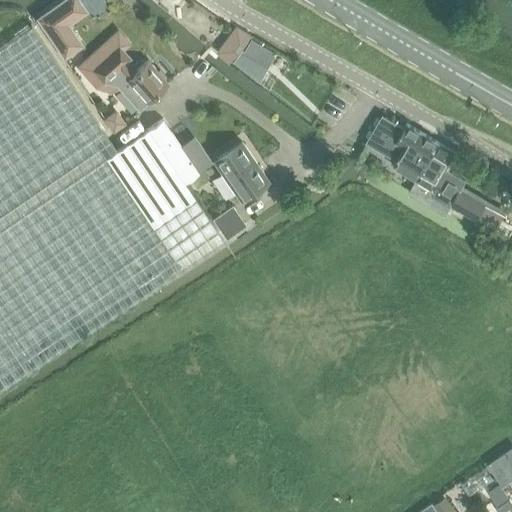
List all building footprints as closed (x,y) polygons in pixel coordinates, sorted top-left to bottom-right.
[(60,0),(35,17),(63,58),(83,45),(68,24),(87,11),(79,0),(60,0)] [(0,389),(224,241),(185,182),(199,172),(198,171),(180,144),(162,118),(116,149),(31,25),(0,47),(0,389)] [(216,51),(215,52),(230,64),(231,63),(237,56),(252,36),(236,26),(216,51)] [(252,38),(244,52),(269,66),(277,52),(262,44),(254,39),(252,38)] [(125,61),(109,75),(96,56),(78,69),(98,98),(116,85),(137,109),(165,84),(145,61),(134,71),(125,61)] [(116,110),(103,118),(112,133),(126,124),(116,110)] [(381,115),(366,141),(396,158),(391,165),(414,178),(425,159),(427,160),(437,141),(407,124),(405,123),(402,127),(381,115)] [(425,159),(414,178),(434,190),(432,192),(451,202),(476,216),(477,217),(474,222),(494,233),(497,229),(507,234),(511,225),(511,223),(503,219),(506,212),(485,200),(479,197),(460,186),(464,179),(459,176),(460,174),(452,169),(451,171),(446,168),(455,153),(455,152),(437,141),(427,160),(425,159)] [(240,199),(267,181),(241,142),(214,161),(240,199)] [(225,238),(244,225),(231,205),(211,218),(225,238)] [(511,445),(486,464),(497,480),(511,469),(511,445)] [(486,468),(463,483),(470,493),(493,478),(486,468)] [(511,511),(511,501),(499,482),(487,491),(498,506),(496,507),(499,511),(511,511)] [(453,511),(443,496),(433,503),(439,511),(453,511)] [(417,511),(415,511),(439,511),(433,503),(432,503),(431,502),(417,511)]
